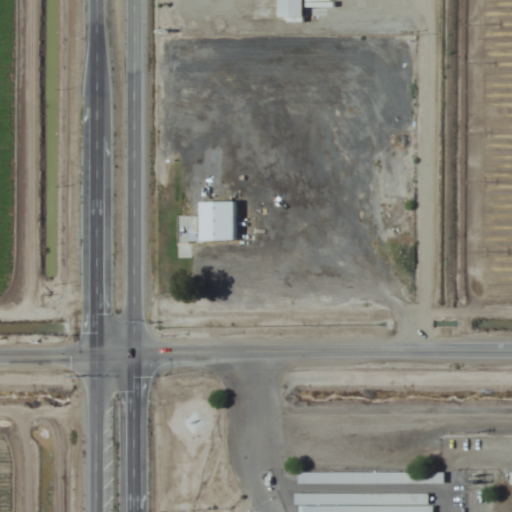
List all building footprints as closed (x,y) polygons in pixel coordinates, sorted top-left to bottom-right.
[(303,0),(279,0),(279,18),(304,18),(303,0)] [(236,243),(235,202),(201,202),(201,217),(179,217),(179,243),(236,243)] [(423,473),(423,483),(443,483),(443,473),(423,473)] [(298,484),(316,484),(316,474),(298,474),(298,484)] [(294,495),(294,505),(300,505),(299,511),(432,511),(432,506),(428,506),(428,494),(294,495)]
